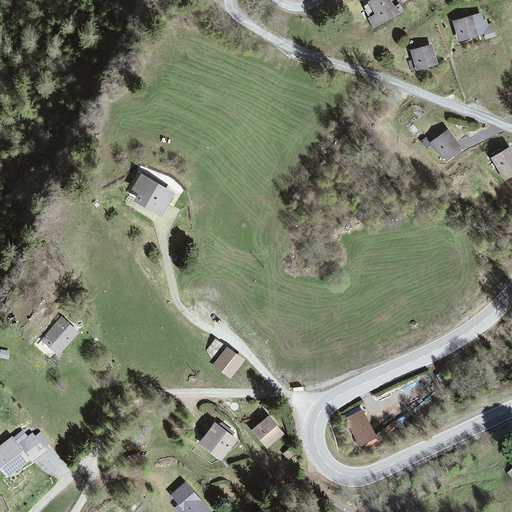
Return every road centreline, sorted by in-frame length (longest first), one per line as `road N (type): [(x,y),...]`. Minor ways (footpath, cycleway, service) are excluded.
road 1 (residential): [(326,404),(278,393),(173,392),(142,400),(121,412),(33,511)]
road 2 (residential): [(226,0),(230,11),(285,46),(511,128)]
road 3 (tertiary): [(326,404),(314,443),(325,462),(351,476),(511,408)]
road 4 (track): [(278,393),(249,357),(180,308),(159,222)]
road 5 (tertiary): [(511,293),(446,344),(326,404)]
